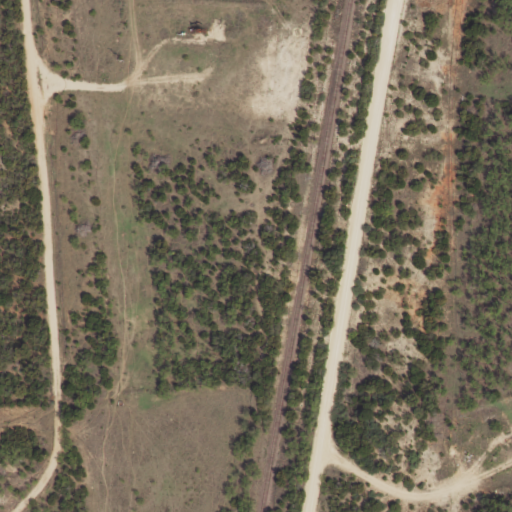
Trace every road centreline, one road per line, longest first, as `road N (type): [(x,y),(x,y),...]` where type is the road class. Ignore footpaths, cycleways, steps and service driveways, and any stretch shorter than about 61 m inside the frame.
road 1 (residential): [(321,511),(406,116),(413,0)]
road 2 (residential): [(22,0),(46,448),(12,472)]
